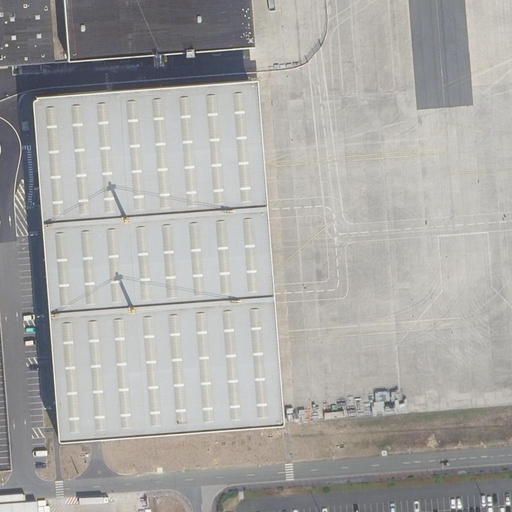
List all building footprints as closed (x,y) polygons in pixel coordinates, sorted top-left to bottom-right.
[(0,0),(0,66),(53,63),(48,0),(0,0)] [(250,0),(63,0),(68,62),(254,48),(250,0)] [(256,80),(33,96),(58,442),(282,426),(256,80)] [(18,111),(28,110),(26,95),(17,96),(18,111)] [(37,511),(37,503),(0,505),(0,511),(37,511)]
